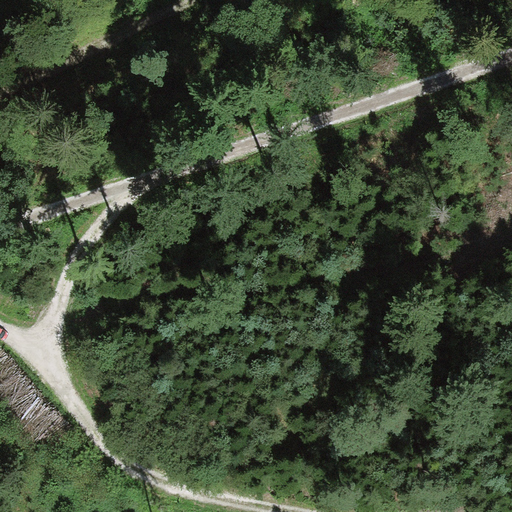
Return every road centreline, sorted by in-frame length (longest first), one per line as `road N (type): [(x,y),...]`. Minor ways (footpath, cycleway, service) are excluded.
road 1 (track): [(0,224),(511,52)]
road 2 (track): [(0,323),(44,357),(99,438),(148,476),(208,495),(323,511)]
road 3 (track): [(124,183),(63,278),(44,357)]
